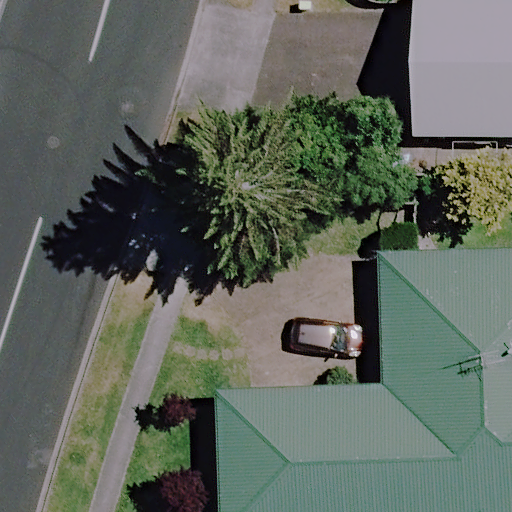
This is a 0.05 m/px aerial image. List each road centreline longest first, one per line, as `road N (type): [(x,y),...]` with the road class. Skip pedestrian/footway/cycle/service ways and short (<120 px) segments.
road 1 (tertiary): [(0,343),(63,134)]
road 2 (tertiary): [(63,134),(99,0)]
